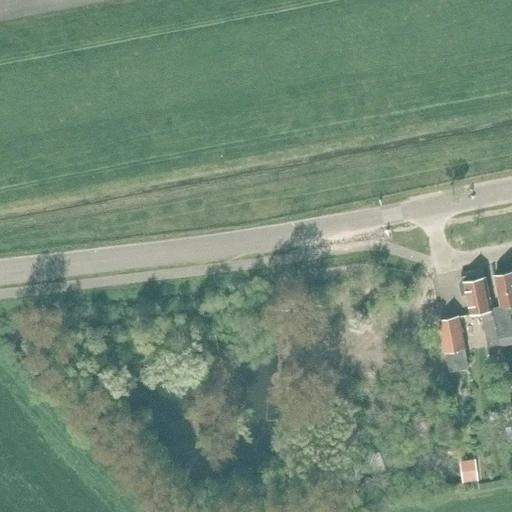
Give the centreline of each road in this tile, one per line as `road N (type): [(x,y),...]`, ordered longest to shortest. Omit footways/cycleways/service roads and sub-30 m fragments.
road 1 (tertiary): [(0,274),(243,243),(432,206)]
road 2 (residential): [(432,206),(444,264),(511,250)]
